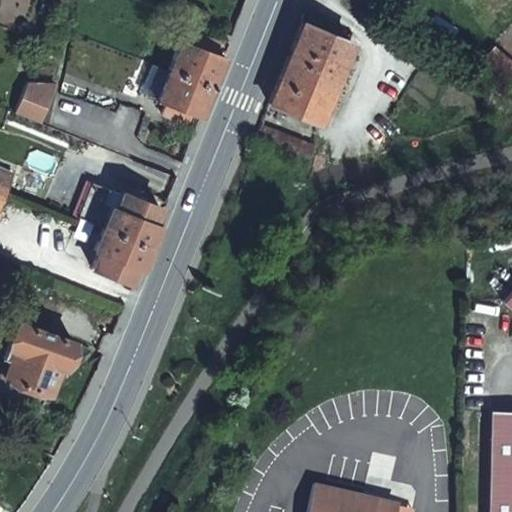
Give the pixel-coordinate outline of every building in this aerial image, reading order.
[(299,19),(267,100),(286,108),(298,112),(317,119),(349,39),(299,19)] [(177,35),(165,65),(210,84),(223,53),(213,49),(217,39),(192,29),(187,39),(177,35)] [(511,50),(494,34),(473,58),(511,92),(511,50)] [(27,63),(20,81),(49,82),(49,65),(27,63)] [(188,109),(199,114),(210,84),(165,65),(153,95),(164,99),(159,110),(183,120),(188,109)] [(32,118),(49,82),(20,81),(8,109),(32,118)] [(283,114),(295,119),(298,112),(286,108),(283,114)] [(259,121),(254,134),(305,155),(310,142),(259,121)] [(0,188),(5,190),(9,180),(0,176),(0,188)] [(100,183),(86,219),(99,224),(148,244),(156,223),(150,220),(156,205),(100,183)] [(148,244),(99,224),(91,247),(95,249),(89,266),(127,281),(134,263),(140,265),(148,244)] [(13,322),(4,319),(0,330),(0,387),(44,403),(47,394),(49,394),(59,365),(65,367),(74,341),(14,320),(13,322)] [(511,511),(511,407),(490,407),(488,511),(511,511)] [(311,511),(399,511),(401,502),(318,484),(311,511)]
